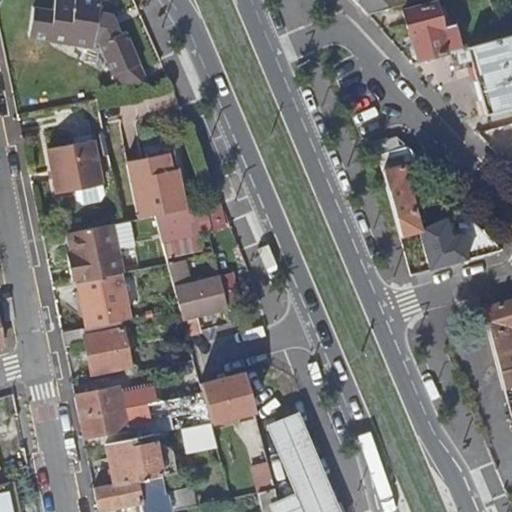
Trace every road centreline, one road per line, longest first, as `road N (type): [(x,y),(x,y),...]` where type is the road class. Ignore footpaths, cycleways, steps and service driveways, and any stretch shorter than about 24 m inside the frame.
road 1 (primary): [(181,0),(321,322)]
road 2 (residential): [(511,220),(351,38),(328,32),(267,57)]
road 3 (primary): [(374,314),(267,57)]
road 4 (primary): [(470,511),(374,314)]
road 5 (primary): [(321,322),(393,511)]
road 6 (residential): [(35,360),(0,182)]
road 7 (residential): [(64,511),(35,360)]
road 8 (residential): [(374,314),(511,273)]
road 9 (residential): [(193,358),(321,322)]
